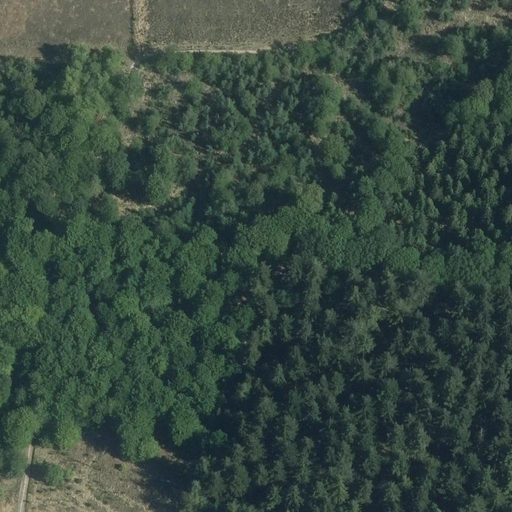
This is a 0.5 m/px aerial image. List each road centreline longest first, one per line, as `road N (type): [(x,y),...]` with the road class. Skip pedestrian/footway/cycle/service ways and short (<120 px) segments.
road 1 (track): [(511,306),(0,233)]
road 2 (track): [(367,0),(340,34),(309,45),(155,52),(133,66)]
road 3 (track): [(15,511),(54,261)]
road 4 (track): [(47,237),(133,66)]
